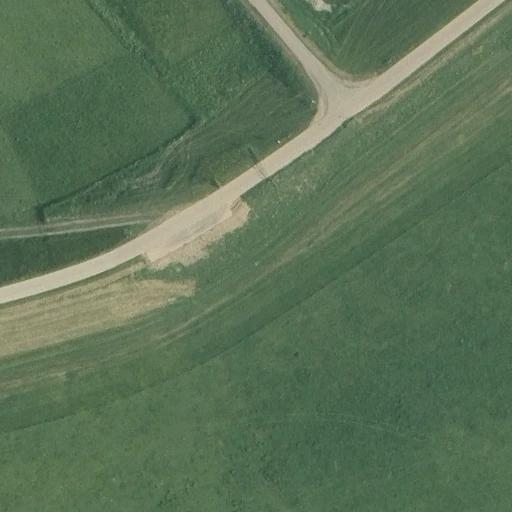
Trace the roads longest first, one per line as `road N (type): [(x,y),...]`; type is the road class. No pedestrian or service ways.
road 1 (unclassified): [(348,109),(149,241),(0,296)]
road 2 (unclassified): [(348,109),(495,0)]
road 3 (unclassified): [(348,109),(254,0)]
